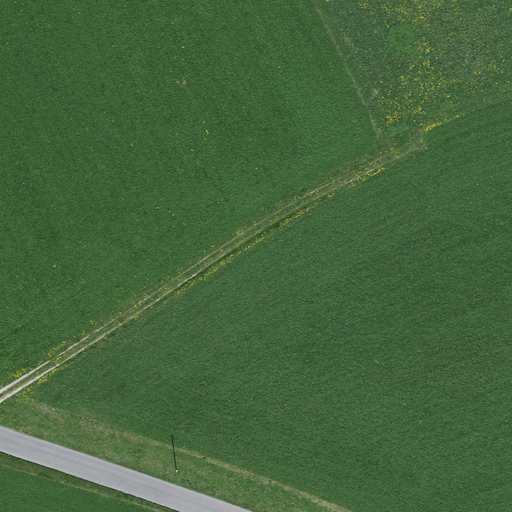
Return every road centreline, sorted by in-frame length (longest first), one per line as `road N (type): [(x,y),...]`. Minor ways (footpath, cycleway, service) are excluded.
road 1 (track): [(0,403),(382,161),(511,110)]
road 2 (unclassified): [(0,439),(213,511)]
